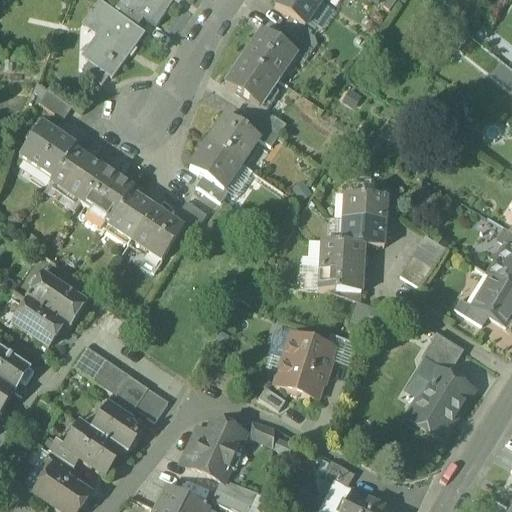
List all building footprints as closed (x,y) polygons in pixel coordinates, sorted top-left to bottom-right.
[(135,0),(129,9),(128,11),(143,21),(156,30),(175,0),(135,0)] [(321,5),(313,0),(281,0),(274,10),(291,22),(304,31),(305,30),(321,5)] [(143,21),(128,11),(129,9),(120,3),(113,14),(136,30),(143,21)] [(113,14),(99,4),(85,23),(104,37),(86,63),(108,79),(112,82),(129,58),(128,58),(141,40),(142,40),(144,36),(136,30),(113,14)] [(304,31),(291,22),(283,34),(292,41),(303,47),(311,35),(305,30),(304,31)] [(286,51),(261,35),(243,62),(277,85),(294,58),(295,58),(286,51)] [(303,47),(292,41),(286,51),(295,58),(294,58),(305,65),(312,54),(303,47)] [(277,85),(243,62),(225,89),(250,106),(264,116),(265,115),(274,101),(268,97),(277,85)] [(108,79),(89,65),(82,75),(101,89),(108,79)] [(48,95),(36,87),(33,96),(42,102),(48,95)] [(71,112),(48,95),(42,102),(38,108),(62,125),(71,112)] [(285,129),(265,115),(264,116),(250,106),(243,116),(254,123),(278,139),(285,129)] [(247,134),(225,120),(207,146),(240,168),(258,143),(258,142),(247,134)] [(278,139),(254,123),(247,134),(258,142),(258,143),(270,151),(278,139)] [(74,150),(40,127),(18,161),(52,183),(72,153),(72,154),(74,150)] [(240,168),(207,146),(189,174),(202,182),(222,196),(222,195),(240,168)] [(72,154),(72,153),(52,183),(50,186),(80,206),(102,173),(72,154)] [(132,194),(102,173),(80,206),(109,226),(129,197),(132,194)] [(222,196),(202,182),(195,193),(219,209),(227,198),(222,195),(222,196)] [(371,183),(363,183),(363,187),(350,186),(346,190),(346,199),(343,198),(341,223),(384,226),(386,201),(370,200),(371,183)] [(153,213),(129,197),(109,226),(107,230),(131,246),(153,213)] [(206,219),(186,206),(179,216),(199,229),(206,219)] [(173,226),(153,213),(131,246),(160,266),(182,234),(183,233),(173,226)] [(199,229),(179,216),(173,226),(183,233),(182,234),(192,240),(199,229)] [(384,226),(341,223),(340,247),(362,248),(382,250),(384,226)] [(511,237),(508,235),(504,232),(497,244),(505,248),(505,247),(511,251),(511,237)] [(444,252),(424,240),(400,280),(420,292),(444,252)] [(340,247),(320,246),(319,270),(361,273),(362,248),(340,247)] [(511,251),(505,247),(505,248),(500,256),(492,258),(494,266),(487,278),(489,279),(511,293),(511,251)] [(361,273),(319,270),(317,294),(360,297),(361,273)] [(79,303),(41,278),(24,302),(27,304),(63,328),(63,329),(69,334),(81,316),(80,315),(77,305),(79,303)] [(511,322),(511,293),(489,279),(471,310),(471,311),(489,321),(506,332),(511,322)] [(63,328),(27,304),(12,327),(48,352),(63,329),(63,328)] [(471,310),(461,304),(455,314),(483,331),(489,321),(471,311),(471,310)] [(370,310),(356,305),(350,325),(363,329),(370,310)] [(463,354),(436,337),(421,362),(426,366),(438,373),(448,379),(463,354)] [(315,342),(306,339),(302,341),(302,342),(290,338),(282,363),(325,377),(333,352),(317,347),(317,346),(315,342)] [(108,366),(85,350),(71,370),(94,386),(108,366)] [(29,373),(0,353),(0,387),(13,396),(29,373)] [(325,377),(282,363),(274,389),(285,393),(285,394),(287,398),(296,401),(299,399),(300,398),(316,403),(325,377)] [(128,379),(108,366),(94,386),(114,399),(128,379)] [(438,373),(426,366),(416,383),(427,390),(438,373)] [(448,379),(438,373),(427,390),(408,421),(428,433),(425,437),(440,446),(472,394),(448,379)] [(148,393),(128,379),(114,399),(134,413),(148,393)] [(0,415),(13,396),(0,387),(0,415)] [(284,405),(264,392),(258,402),(277,415),(284,405)] [(148,393),(134,413),(144,419),(157,399),(148,393)] [(134,413),(114,399),(108,409),(127,423),(134,413)] [(157,399),(144,419),(154,426),(167,406),(157,399)] [(127,423),(108,409),(91,434),(120,454),(125,457),(142,432),(127,423)] [(273,433),(251,425),(244,439),(244,440),(272,453),(273,433)] [(91,434),(78,426),(63,449),(62,451),(79,462),(103,479),(120,454),(91,434)] [(219,432),(211,428),(207,437),(196,432),(180,467),(220,485),(222,486),(223,484),(244,440),(244,439),(221,428),(219,432)] [(79,462),(62,451),(63,449),(55,444),(48,456),(50,457),(72,472),(79,462)] [(72,472),(50,457),(43,468),(49,472),(49,471),(66,482),(72,472)] [(354,479),(331,465),(323,478),(334,484),(346,492),(347,491),(354,479)] [(66,482),(49,471),(49,472),(32,496),(55,511),(79,511),(89,498),(66,482)] [(247,511),(254,496),(223,484),(222,486),(220,485),(216,495),(236,504),(234,507),(245,511),(247,511)] [(390,511),(347,491),(346,492),(334,484),(320,511),(390,511)] [(166,490),(154,511),(181,511),(188,502),(176,496),(176,495),(166,490)] [(236,504),(216,495),(211,505),(225,511),(231,511),(234,507),(236,504)] [(194,505),(188,501),(188,502),(181,511),(208,511),(194,505)]
